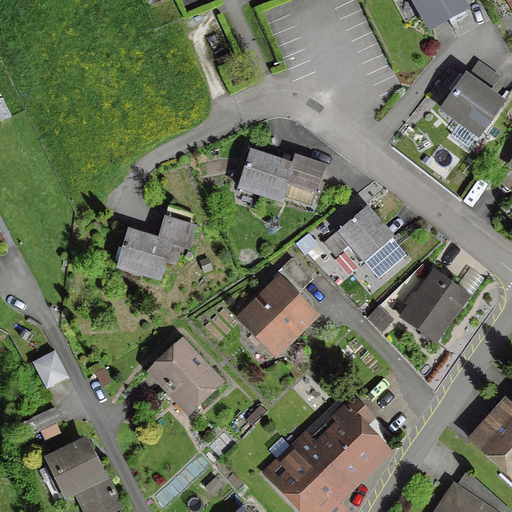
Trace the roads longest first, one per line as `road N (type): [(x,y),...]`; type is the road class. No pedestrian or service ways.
road 1 (residential): [(132,189),(151,158),(276,101),(295,103),(511,269)]
road 2 (residential): [(511,308),(369,511)]
